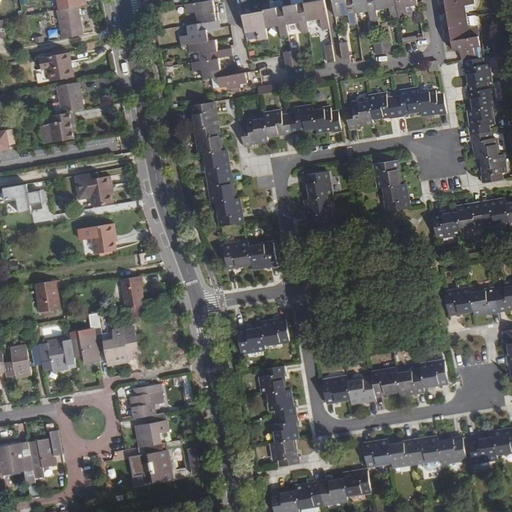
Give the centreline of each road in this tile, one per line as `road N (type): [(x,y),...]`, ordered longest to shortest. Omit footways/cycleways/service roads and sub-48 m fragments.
road 1 (residential): [(482,386),(448,410),(336,427),(318,422),(297,288)]
road 2 (residential): [(297,288),(279,164),(418,142),(438,158)]
road 3 (residential): [(262,80),(427,55),(436,50),(428,0)]
road 4 (residential): [(238,511),(199,307)]
road 5 (track): [(0,282),(181,253)]
road 6 (residential): [(199,307),(149,141)]
road 7 (track): [(0,182),(152,157)]
road 8 (residential): [(0,166),(149,141)]
road 9 (residential): [(149,141),(122,1)]
